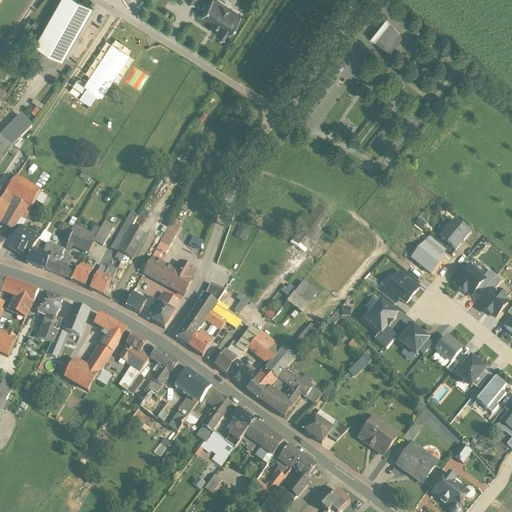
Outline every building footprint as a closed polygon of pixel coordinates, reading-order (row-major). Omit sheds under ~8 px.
[(91,8),(78,0),(60,0),(35,45),(61,60),(91,8)] [(241,16),(214,0),(211,0),(201,16),(220,28),(216,34),(224,39),(228,33),(229,34),(241,16)] [(399,36),(387,22),(373,40),(381,45),(380,47),(386,50),(388,48),(389,49),(399,36)] [(88,87),(81,99),(92,105),(99,94),(88,87)] [(40,113),(35,110),(31,117),(36,120),(40,113)] [(24,119),(4,141),(13,146),(32,127),(24,119)] [(4,141),(0,138),(0,165),(13,146),(4,141)] [(23,183),(15,179),(6,193),(0,201),(0,220),(13,198),(14,198),(23,183)] [(23,183),(14,198),(13,198),(0,220),(0,226),(6,230),(14,215),(30,187),(23,183)] [(193,185),(186,199),(193,203),(200,188),(193,185)] [(30,187),(14,215),(21,219),(24,221),(40,193),(30,187)] [(316,208),(290,244),(304,254),(329,218),(316,208)] [(125,224),(132,228),(139,215),(132,212),(125,224)] [(21,219),(14,215),(6,230),(8,231),(7,233),(11,235),(16,227),(21,219)] [(173,220),(156,251),(162,255),(165,257),(181,228),(176,226),(178,223),(173,220)] [(101,230),(108,235),(114,226),(106,221),(101,230)] [(453,223),(441,239),(455,251),(468,235),(453,223)] [(125,224),(111,251),(118,254),(132,228),(125,224)] [(96,238),(74,226),(70,234),(72,235),(93,244),(94,242),(96,238)] [(251,230),(242,226),(237,236),(247,240),(251,230)] [(11,235),(9,237),(15,240),(21,230),(16,227),(11,235)] [(146,235),(132,228),(118,254),(120,255),(124,258),(132,262),(146,235)] [(39,241),(21,230),(15,240),(9,250),(28,261),(33,252),(39,242),(39,241)] [(96,238),(94,242),(103,248),(110,236),(108,235),(101,230),(96,238)] [(39,241),(39,242),(47,247),(51,237),(44,232),(39,241)] [(93,244),(72,235),(69,242),(68,245),(72,248),(89,255),(95,245),(93,244)] [(202,251),(205,241),(193,237),(190,247),(202,251)] [(445,251),(432,240),(427,246),(440,257),(445,251)] [(47,247),(39,242),(33,252),(44,256),(47,247)] [(443,260),(440,257),(427,246),(425,244),(412,260),(430,275),(443,260)] [(44,256),(38,270),(45,273),(50,259),(60,263),(61,263),(64,254),(47,247),(44,256)] [(162,255),(156,251),(152,260),(157,263),(162,255)] [(28,261),(25,265),(38,270),(44,256),(33,252),(28,261)] [(77,274),(59,266),(60,263),(50,259),(45,273),(71,283),(77,274)] [(157,263),(152,260),(144,275),(167,288),(175,273),(157,263)] [(95,265),(90,262),(85,271),(91,273),(95,265)] [(175,273),(167,288),(183,297),(191,282),(189,281),(194,272),(185,267),(185,268),(180,265),(175,273)] [(85,271),(81,268),(77,274),(71,283),(85,289),(92,274),(85,271)] [(471,298),(477,291),(484,281),(482,280),(468,268),(455,284),(460,288),(458,290),(464,295),(465,293),(471,298)] [(108,272),(101,269),(98,277),(104,280),(108,272)] [(98,277),(97,277),(90,292),(103,298),(110,283),(111,283),(115,275),(108,272),(104,280),(98,277)] [(489,272),(482,280),(484,281),(477,291),(482,295),(496,277),(489,272)] [(400,275),(387,290),(400,300),(406,305),(419,290),(400,275)] [(502,283),(496,277),(482,295),(477,300),(482,305),(493,292),(493,293),(502,283)] [(38,295),(7,283),(2,296),(22,303),(19,310),(29,315),(33,305),(34,305),(38,295)] [(318,295),(303,283),(294,294),(309,306),(318,295)] [(203,298),(216,306),(225,292),(209,285),(207,292),(203,298)] [(395,307),(400,300),(387,290),(387,289),(382,296),(395,307)] [(149,299),(136,292),(133,297),(146,305),(149,299)] [(493,293),(493,292),(482,305),(481,306),(486,310),(484,312),(490,316),(491,315),(496,319),(507,305),(504,302),(505,299),(498,293),(496,295),(493,293)] [(294,294),(286,305),(303,315),(309,306),(294,294)] [(62,303),(44,297),(38,315),(46,319),(42,331),(45,332),(50,334),(55,322),(62,303)] [(146,305),(133,297),(126,309),(139,317),(144,308),(146,305)] [(180,306),(166,298),(161,306),(160,307),(161,307),(156,315),(151,324),(164,332),(180,306)] [(199,307),(176,341),(188,349),(195,339),(206,322),(210,315),(216,306),(203,298),(199,307)] [(161,306),(149,299),(146,305),(144,308),(156,315),(161,307),(160,307),(161,306)] [(362,321),(381,337),(386,331),(387,329),(388,330),(392,325),(391,324),(397,318),(380,304),(371,315),(369,314),(362,321)] [(29,315),(19,310),(16,316),(26,320),(29,315)] [(271,310),(266,317),(272,321),(277,315),(271,310)] [(65,335),(80,341),(89,317),(74,311),(65,335)] [(236,321),(225,314),(220,322),(225,326),(231,329),(236,321)] [(220,322),(210,315),(206,322),(220,333),(225,326),(220,322)] [(6,339),(16,343),(26,320),(16,316),(14,320),(6,339)] [(106,334),(120,342),(121,342),(127,333),(99,317),(94,327),(106,334)] [(55,322),(50,334),(45,332),(41,343),(50,347),(53,348),(58,335),(53,333),(56,323),(55,322)] [(400,344),(409,334),(405,330),(396,340),(395,341),(400,345),(400,344)] [(409,334),(400,344),(415,357),(418,353),(427,342),(413,330),(409,334)] [(259,337),(249,331),(244,338),(253,344),(259,337)] [(314,337),(307,331),(297,343),(304,349),(314,337)] [(395,341),(396,340),(386,331),(381,337),(375,343),(386,352),(395,341)] [(120,342),(106,334),(104,338),(108,341),(104,349),(102,348),(101,350),(88,370),(81,367),(74,362),(64,381),(71,384),(78,388),(88,394),(94,384),(95,383),(99,376),(102,372),(112,356),(120,342)] [(270,342),(261,334),(253,344),(248,350),(257,358),(270,342)] [(66,339),(58,335),(53,348),(50,347),(46,358),(56,362),(66,339)] [(6,339),(2,337),(0,342),(0,356),(8,360),(16,343),(6,339)] [(147,345),(134,337),(126,348),(127,349),(135,354),(140,357),(140,356),(147,345)] [(104,338),(102,341),(103,341),(100,347),(102,348),(104,349),(108,341),(104,338)] [(199,338),(197,341),(195,339),(188,349),(202,359),(211,346),(199,338)] [(244,338),(235,351),(243,357),(248,350),(253,344),(244,338)] [(461,352),(446,339),(435,351),(451,364),(454,361),(461,352)] [(270,342),(257,358),(263,363),(269,368),(265,373),(276,382),(286,371),(296,359),(285,349),(283,351),(270,342)] [(432,346),(427,342),(418,353),(423,357),(432,346)] [(235,351),(231,348),(226,355),(237,363),(238,362),(242,358),(243,357),(235,351)] [(140,357),(135,354),(127,349),(119,361),(127,366),(130,370),(139,376),(149,362),(140,356),(140,357)] [(178,367),(157,352),(149,362),(161,370),(157,377),(166,384),(178,367)] [(225,354),(215,368),(226,377),(227,376),(236,364),(237,363),(226,355),(225,354)] [(458,365),(461,367),(469,357),(466,355),(458,365)] [(348,374),(355,380),(371,364),(365,357),(348,374)] [(473,385),(485,372),(486,370),(469,357),(461,367),(457,372),(473,385)] [(458,365),(454,361),(451,364),(446,369),(451,374),(458,365)] [(161,370),(149,362),(139,376),(132,387),(144,396),(148,390),(157,377),(161,370)] [(252,377),(236,364),(227,376),(243,389),(249,381),(252,377)] [(130,370),(118,389),(126,394),(132,387),(139,376),(130,370)] [(276,382),(259,402),(287,422),(288,421),(285,419),(301,397),(309,403),(317,393),(286,371),(276,382)] [(112,379),(102,372),(99,376),(95,383),(105,390),(112,379)] [(473,385),(479,390),(490,376),(485,372),(473,385)] [(211,391),(187,373),(175,390),(189,400),(191,399),(200,406),(202,403),(205,398),(211,391)] [(254,385),(247,393),(259,402),(276,382),(265,373),(254,385)] [(166,384),(157,377),(148,390),(152,393),(157,397),(161,392),(166,384)] [(477,403),(492,416),(498,408),(497,407),(506,396),(502,393),(506,389),(495,380),(477,403)] [(0,421),(14,386),(1,381),(0,384),(0,421)] [(247,393),(254,385),(249,381),(243,389),(247,393)] [(211,391),(205,398),(211,402),(217,395),(211,391)] [(166,395),(161,392),(157,397),(162,401),(166,395)] [(157,397),(152,393),(148,398),(139,410),(156,423),(157,422),(163,414),(169,406),(162,401),(160,404),(155,401),(157,397)] [(322,397),(317,393),(309,403),(314,406),(322,397)] [(132,398),(126,394),(123,400),(128,404),(132,398)] [(232,407),(217,395),(211,402),(217,407),(206,422),(217,428),(218,427),(232,407)] [(511,432),(511,409),(508,406),(504,410),(509,414),(501,423),(511,432)] [(180,414),(178,416),(186,422),(192,413),(185,407),(180,414)] [(156,423),(139,410),(134,417),(141,422),(151,430),(156,423)] [(255,424),(238,411),(231,421),(236,424),(235,425),(238,427),(238,426),(247,433),(248,433),(255,424)] [(168,418),(163,414),(157,422),(162,426),(168,418)] [(178,416),(168,430),(177,436),(182,430),(181,429),(186,422),(178,416)] [(141,422),(134,417),(130,423),(147,436),(150,431),(141,425),(141,422)] [(332,431),(314,419),(304,433),(322,445),(332,431)] [(400,437),(374,420),(359,442),(384,459),(400,437)] [(217,428),(206,422),(202,430),(212,436),(214,434),(213,434),(217,428)] [(511,432),(501,423),(498,428),(511,440),(507,446),(511,449),(511,432)] [(248,433),(244,438),(258,449),(269,434),(255,424),(248,433)] [(238,427),(225,444),(234,451),(247,433),(238,426),(238,427)] [(413,426),(403,440),(410,445),(420,431),(413,426)] [(217,428),(213,434),(214,434),(219,438),(223,433),(223,430),(218,427),(217,428)] [(202,430),(196,438),(206,445),(210,440),(212,436),(202,430)] [(269,434),(258,449),(272,459),(283,444),(269,434)] [(206,445),(204,448),(211,453),(216,445),(210,440),(206,445)] [(225,444),(220,440),(216,445),(221,450),(217,457),(225,463),(234,451),(225,444)] [(170,446),(164,441),(161,445),(167,450),(170,446)] [(302,458),(283,444),(272,459),(283,466),(280,469),(283,471),(279,476),(285,480),(292,470),(302,458)] [(438,464),(412,446),(396,468),(406,475),(408,472),(424,483),(438,464)] [(471,455),(460,447),(452,458),(463,466),(471,455)] [(203,449),(179,479),(187,485),(210,454),(203,449)] [(85,455),(78,465),(84,469),(91,460),(85,455)] [(225,463),(217,457),(212,462),(221,469),(225,463)] [(316,469),(302,458),(292,470),(297,473),(301,476),(306,481),(311,475),(312,476),(316,471),(315,470),(316,469)] [(262,473),(256,483),(262,487),(268,477),(262,473)] [(285,480),(279,476),(276,480),(281,484),(285,480)] [(306,481),(301,476),(299,479),(294,485),(302,492),(308,485),(305,482),(306,481)] [(214,477),(204,491),(212,497),(222,483),(214,477)] [(198,478),(193,485),(201,491),(207,484),(198,478)] [(455,486),(445,479),(432,496),(450,509),(450,511),(449,511),(461,511),(462,511),(462,510),(461,509),(459,507),(465,501),(468,496),(463,492),(455,486)] [(276,480),(268,491),(266,490),(264,492),(271,497),(274,493),(281,484),(276,480)] [(302,492),(294,485),(285,497),(293,503),(302,492)] [(470,490),(469,489),(468,489),(467,489),(466,490),(465,490),(463,492),(468,496),(465,501),(466,501),(467,502),(468,502),(470,502),(471,501),(472,500),(474,499),(474,498),(474,497),(475,496),(474,494),(474,493),(473,492),(473,491),(471,490),(470,490)] [(271,497),(269,499),(274,503),(279,497),(274,493),(271,497)] [(338,493),(332,499),(330,498),(324,504),(325,506),(322,510),(323,511),(343,511),(350,505),(338,493)] [(234,511),(244,500),(237,494),(227,507),(233,511),(234,511)] [(263,507),(258,511),(266,511),(274,503),(269,499),(266,503),(263,507)]
